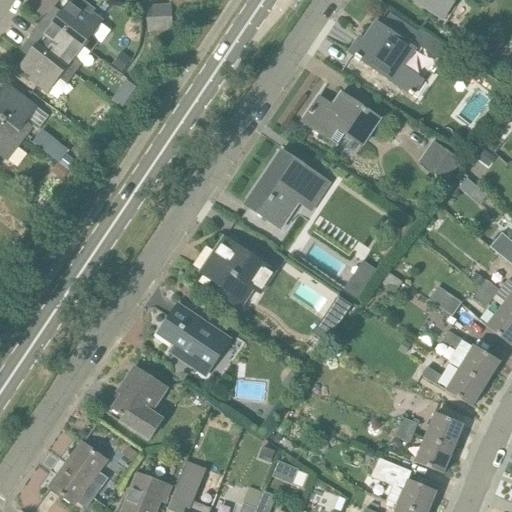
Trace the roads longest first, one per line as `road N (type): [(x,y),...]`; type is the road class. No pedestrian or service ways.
road 1 (residential): [(0,490),(326,0)]
road 2 (secondary): [(0,393),(263,0)]
